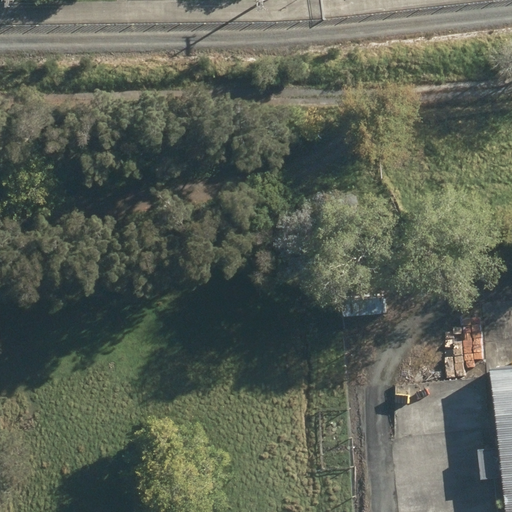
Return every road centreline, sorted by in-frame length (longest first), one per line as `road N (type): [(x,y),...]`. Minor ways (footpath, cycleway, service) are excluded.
road 1 (track): [(511,14),(302,37),(0,38)]
road 2 (track): [(0,101),(511,70)]
road 3 (track): [(380,0),(0,11)]
road 4 (track): [(379,511),(371,375),(398,333),(454,300),(511,286)]
